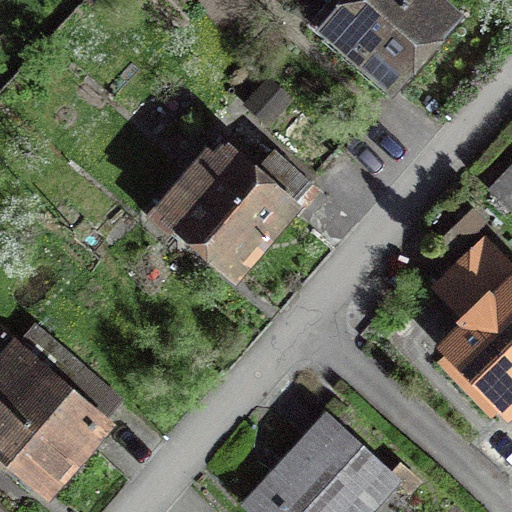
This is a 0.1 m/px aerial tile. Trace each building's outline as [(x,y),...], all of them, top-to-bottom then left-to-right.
[(348,0),(315,38),(394,105),(466,20),(441,0),(348,0)] [(286,103),(268,86),(247,108),(265,125),(286,103)] [(163,225),(159,230),(187,253),(186,254),(235,294),(318,194),(271,154),(255,173),(225,148),(215,160),(207,153),(153,217),(163,225)] [(511,166),(487,193),(511,217),(511,166)] [(463,323),(432,352),(507,431),(511,426),(511,265),(481,233),(488,227),(472,209),(430,249),(450,270),(430,288),(463,323)] [(16,461),(50,490),(123,404),(30,326),(0,361),(0,467),(6,472),(16,461)] [(364,511),(395,480),(328,416),(245,502),(255,511),(364,511)]
